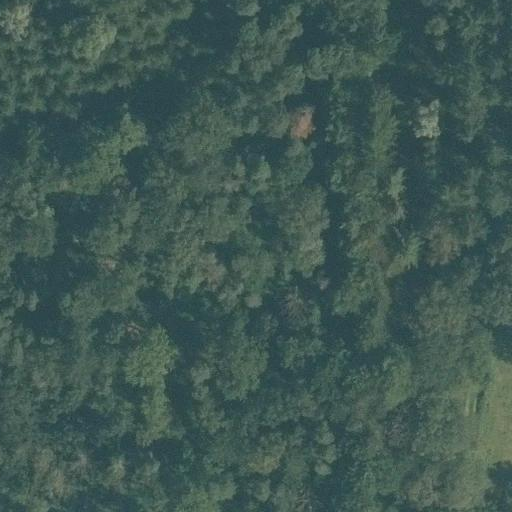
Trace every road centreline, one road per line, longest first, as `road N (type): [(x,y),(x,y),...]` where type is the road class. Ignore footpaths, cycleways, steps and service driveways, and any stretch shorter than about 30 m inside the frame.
road 1 (track): [(333,511),(316,180),(294,0)]
road 2 (track): [(447,511),(511,287)]
